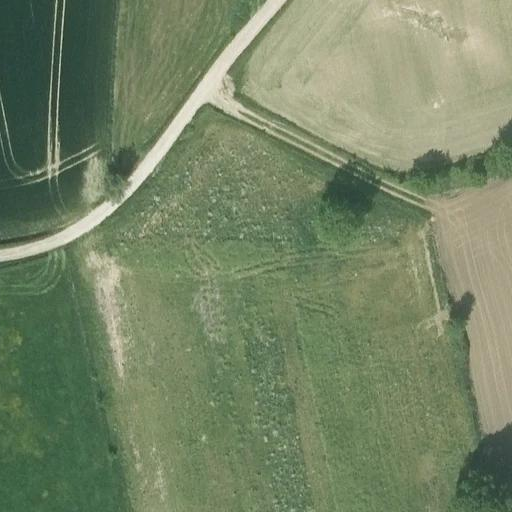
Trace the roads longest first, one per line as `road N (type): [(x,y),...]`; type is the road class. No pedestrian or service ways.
road 1 (track): [(0,256),(56,240),(108,207),(251,27)]
road 2 (track): [(204,91),(425,205)]
